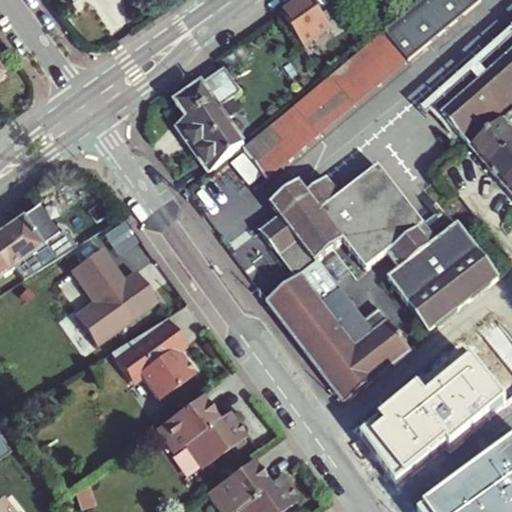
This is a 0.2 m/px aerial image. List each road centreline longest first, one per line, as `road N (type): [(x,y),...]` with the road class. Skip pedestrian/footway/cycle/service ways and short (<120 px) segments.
road 1 (tertiary): [(376,511),(95,120)]
road 2 (secondary): [(95,120),(161,70),(212,15)]
road 3 (secondary): [(212,15),(80,100)]
road 4 (residential): [(6,0),(80,100)]
